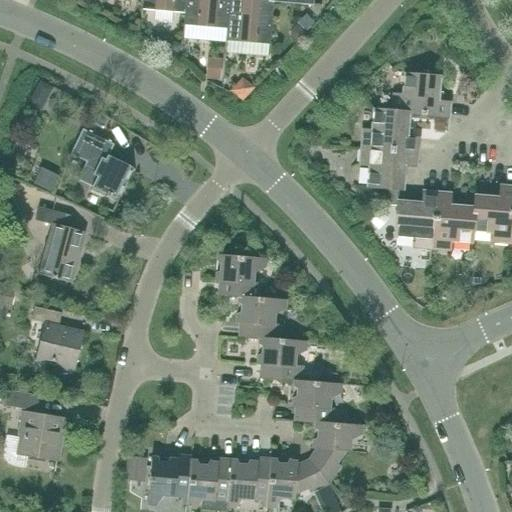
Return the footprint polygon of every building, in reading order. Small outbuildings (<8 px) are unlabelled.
[(141,0),(141,10),(184,13),(185,13),(185,0),(141,0)] [(185,0),(185,13),(184,13),(183,25),(226,29),(227,29),(229,0),(185,0)] [(229,0),(227,29),(226,29),(225,41),(269,45),(273,2),(273,1),(268,1),(269,1),(260,0),(229,0)] [(304,16),(297,24),(306,32),(310,27),(313,24),(304,16)] [(220,59),(206,57),(204,79),(218,80),(220,59)] [(437,102),(439,77),(404,74),(402,95),(393,95),(392,111),(392,112),(408,113),(408,114),(432,116),(445,117),(447,118),(449,103),(437,102)] [(244,81),(233,94),(241,100),(251,88),(244,81)] [(392,112),(392,111),(373,110),(371,131),(363,130),(361,148),(417,153),(418,139),(406,138),(408,114),(408,113),(392,112)] [(445,117),(432,116),(431,130),(444,131),(445,117)] [(129,154),(140,129),(127,123),(116,148),(129,154)] [(108,157),(113,145),(82,129),(70,155),(85,162),(77,180),(117,200),(132,168),(108,157)] [(415,166),(417,153),(361,148),(360,166),(369,166),(367,188),(401,190),(403,166),(415,166)] [(511,205),(511,187),(500,187),(499,199),(474,197),(473,208),(472,231),(492,233),(491,242),(509,243),(511,205)] [(385,203),(386,193),(376,192),(375,202),(385,203)] [(436,193),(423,192),(422,192),(421,204),(396,202),(394,237),(415,238),(414,248),(432,249),(436,193)] [(449,206),(450,194),(436,193),(432,249),(449,251),(450,241),(471,243),(472,231),(473,208),(449,206)] [(66,229),(69,216),(38,207),(35,221),(52,226),(39,275),(70,283),(83,234),(66,229)] [(264,268),(264,259),(216,255),(214,282),(218,282),(217,296),(237,298),(237,297),(265,299),(265,295),(259,294),(260,284),(252,283),(253,272),(264,268)] [(293,293),(292,288),(288,285),(283,286),(279,290),(280,295),(285,298),(290,297),(293,293)] [(0,297),(13,301),(14,293),(0,289),(0,297)] [(265,299),(237,297),(237,298),(235,323),(239,324),(238,338),(258,339),(286,341),(286,340),(286,336),(280,336),(281,325),(273,324),(274,314),(284,309),(285,301),(265,299)] [(58,326),(61,314),(34,308),(31,320),(43,323),(34,362),(74,371),(83,332),(58,326)] [(286,340),(286,341),(258,339),(256,365),(260,365),(259,379),(293,382),(293,381),(307,382),(307,378),(301,377),(302,367),(294,366),(295,355),(305,350),(306,342),(286,340)] [(335,384),(335,375),(323,374),(323,383),(335,384)] [(307,382),(293,381),(293,382),(291,407),(295,408),(294,422),(313,423),(314,423),(342,425),(342,420),(336,420),(337,409),(329,409),(330,398),(340,393),(341,385),(307,382)] [(36,412),(38,396),(7,391),(4,406),(36,412)] [(57,460),(63,420),(23,413),(19,438),(7,436),(4,452),(5,459),(8,463),(15,466),(25,467),(27,455),(57,460)] [(342,425),(314,423),(313,423),(311,449),(315,449),(308,460),(328,484),(340,467),(336,464),(345,452),(349,452),(350,440),(361,435),(362,426),(342,425)] [(191,461),(192,457),(176,455),(175,459),(151,457),(147,505),(155,506),(162,496),(183,498),(182,504),(186,505),(187,505),(191,461)] [(266,507),(270,459),(255,458),(255,462),(230,460),(226,508),(234,509),(241,499),(262,501),(262,507),(266,507)] [(226,508),(230,460),(215,459),(215,463),(191,461),(187,505),(186,505),(186,508),(195,509),(201,500),(222,502),(222,508),(226,508)] [(296,465),(296,461),(270,459),(266,507),(274,508),(280,499),(293,499),(294,495),(307,489),(309,493),(328,484),(308,460),(296,465)]
